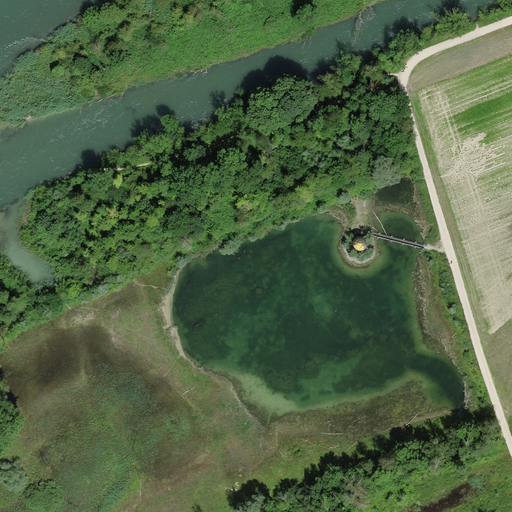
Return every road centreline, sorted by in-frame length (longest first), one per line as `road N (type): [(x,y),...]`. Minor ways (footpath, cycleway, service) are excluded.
road 1 (track): [(511,449),(394,67)]
road 2 (track): [(94,170),(129,169),(235,138),(394,67)]
road 3 (track): [(394,67),(511,20)]
